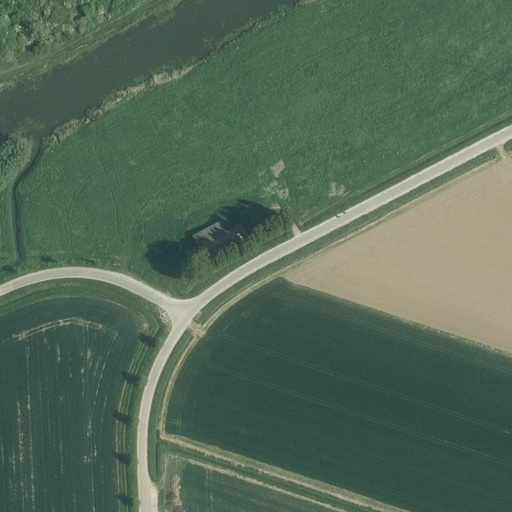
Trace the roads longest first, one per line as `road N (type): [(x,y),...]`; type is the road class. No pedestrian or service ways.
road 1 (unclassified): [(183,317),(275,254),(511,131)]
road 2 (unclassified): [(144,511),(148,403),(183,317)]
road 3 (unclassified): [(0,291),(78,269),(107,274),(183,317)]
